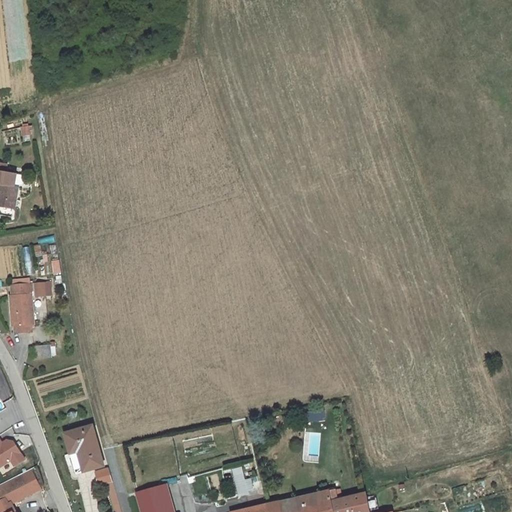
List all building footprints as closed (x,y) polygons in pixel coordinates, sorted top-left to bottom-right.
[(31,183),(26,182),(29,168),(16,166),(17,158),(3,155),(0,167),(0,176),(9,178),(5,201),(27,206),(31,183)] [(44,279),(20,280),(21,293),(20,294),(21,321),(26,321),(26,328),(41,327),(41,319),(44,318),(42,290),(45,290),(44,279)] [(49,340),(54,340),(54,353),(63,352),(63,340),(58,340),(57,334),(49,335),(49,340)] [(45,353),(54,353),(54,340),(49,340),(44,341),(45,353)] [(77,430),(89,469),(115,461),(103,422),(77,430)] [(25,436),(19,435),(13,439),(8,431),(0,436),(0,452),(2,451),(9,463),(22,455),(26,461),(36,454),(25,436)] [(119,462),(107,466),(111,479),(123,475),(119,462)] [(0,484),(9,480),(0,464),(0,484)] [(42,465),(32,470),(40,488),(50,483),(42,465)] [(237,495),(254,493),(252,478),(245,479),(243,467),(233,468),(237,495)] [(32,470),(4,484),(11,498),(5,501),(10,510),(5,511),(34,511),(35,511),(32,511),(23,511),(27,509),(21,497),(40,488),(32,470)] [(182,511),(174,479),(143,488),(149,511),(182,511)] [(339,489),(341,500),(347,499),(345,487),(339,489)] [(339,489),(301,496),(270,502),(272,511),(343,511),(341,500),(339,489)] [(378,511),(378,508),(375,492),(347,499),(341,500),(343,511),(378,511)] [(272,511),(270,502),(259,504),(261,511),(272,511)]
